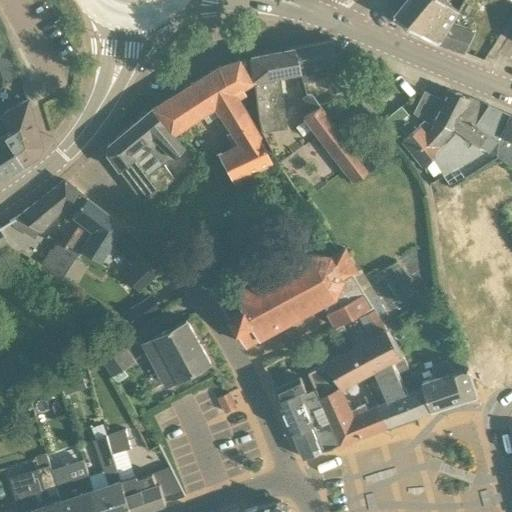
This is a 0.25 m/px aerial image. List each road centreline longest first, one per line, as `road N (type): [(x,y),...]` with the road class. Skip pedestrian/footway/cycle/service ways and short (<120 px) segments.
road 1 (residential): [(287,478),(234,353),(157,243),(89,166)]
road 2 (tertiary): [(511,94),(331,22)]
road 3 (residential): [(266,38),(111,90)]
road 4 (secondary): [(0,204),(91,120)]
